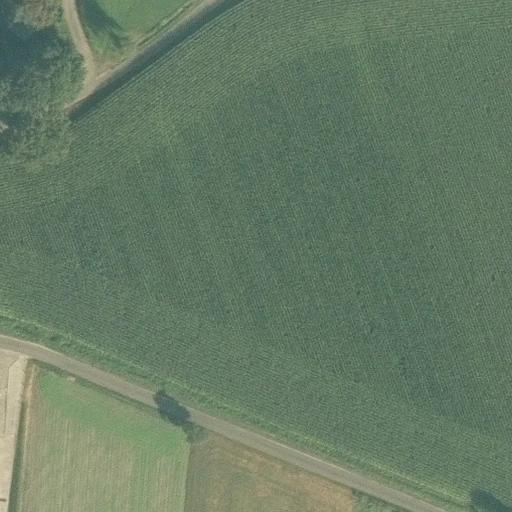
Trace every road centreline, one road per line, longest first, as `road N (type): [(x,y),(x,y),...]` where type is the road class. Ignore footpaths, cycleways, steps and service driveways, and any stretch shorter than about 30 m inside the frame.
road 1 (unclassified): [(0,342),(59,358),(430,511)]
road 2 (unclassified): [(0,128),(93,88),(220,0)]
